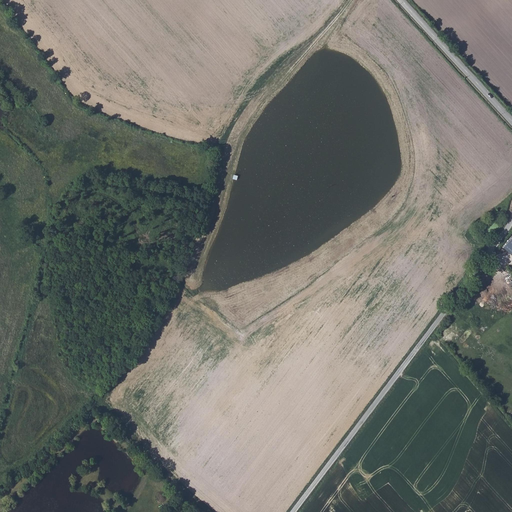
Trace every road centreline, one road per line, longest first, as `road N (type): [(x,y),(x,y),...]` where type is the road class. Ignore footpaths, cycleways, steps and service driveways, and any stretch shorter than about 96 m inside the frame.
road 1 (unclassified): [(511,218),(292,511)]
road 2 (track): [(350,0),(252,123),(216,229)]
road 3 (tertiary): [(511,121),(400,0)]
road 4 (track): [(110,408),(206,511)]
